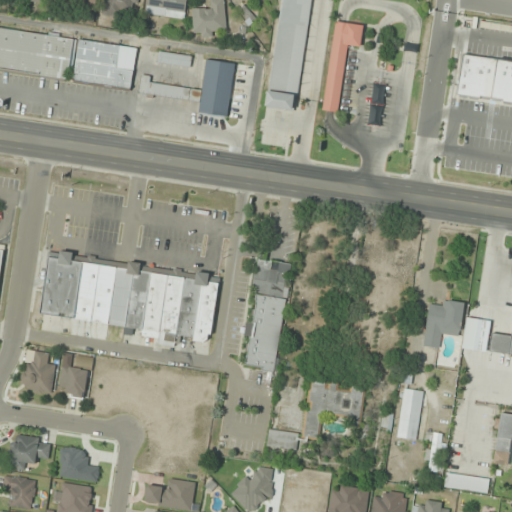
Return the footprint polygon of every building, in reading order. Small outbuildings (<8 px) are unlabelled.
[(57,0),(58,2),(94,9),(95,0),(57,0)] [(137,0),(104,0),(104,15),(136,16),(137,0)] [(184,19),(186,0),(147,0),(145,13),(184,19)] [(193,9),(193,35),(226,34),(224,0),(211,0),(211,8),(193,9)] [(311,0),(280,0),(265,107),(295,111),(311,0)] [(360,47),(363,25),(334,21),(322,110),(338,113),(348,46),(360,47)] [(0,26),(0,69),(70,79),(75,36),(0,26)] [(136,47),(78,39),(72,82),(131,90),(136,47)] [(156,64),(191,67),(192,55),(157,52),(156,64)] [(151,83),(152,77),(141,75),(138,94),(200,102),(198,114),(228,118),(235,63),(206,59),(202,90),(151,83)] [(382,105),(384,84),(372,83),(370,104),(382,105)] [(40,315),(126,327),(126,329),(142,331),(141,337),(158,339),(157,344),(175,347),(177,339),(210,343),(218,282),(209,281),(210,273),(48,251),(40,315)] [(289,270),(272,269),(272,261),(255,260),(253,292),(287,294),(289,270)] [(285,299),(256,295),(245,367),(275,372),(285,299)] [(465,303),(442,299),(441,308),(429,307),(423,347),(441,350),(443,334),(460,336),(465,303)] [(461,349),(482,353),(490,322),(468,317),(461,349)] [(511,336),(492,334),(489,351),(511,353),(511,336)] [(48,364),(49,353),(27,350),(21,389),(51,394),(56,365),(48,364)] [(83,399),(89,372),(64,365),(59,384),(69,387),(67,395),(83,399)] [(338,385),(310,382),(304,438),(318,439),(321,414),(361,418),(364,388),(350,386),(349,392),(338,390),(338,385)] [(423,391),(403,389),(397,438),(416,440),(423,391)] [(511,412),(499,411),(494,465),(509,467),(511,440),(511,412)] [(392,415),(382,415),(382,430),(392,430),(392,415)] [(419,457),(431,462),(429,468),(434,470),(448,439),(430,431),(419,457)] [(297,432),(267,432),(267,451),(297,451),(297,432)] [(7,468),(27,471),(28,460),(48,463),(51,440),(12,434),(7,468)] [(100,463),(82,460),(84,450),(61,447),(57,477),(97,482),(100,463)] [(11,507),(32,510),(35,480),(5,477),(3,496),(12,497),(11,507)] [(57,511),(92,511),(95,487),(60,484),(57,511)] [(366,511),(369,489),(332,485),(328,511),(366,511)] [(371,511),(405,511),(407,495),(374,491),(371,511)] [(449,511),(450,511),(441,510),(442,502),(423,499),(422,508),(413,507),(411,511),(449,511)]
